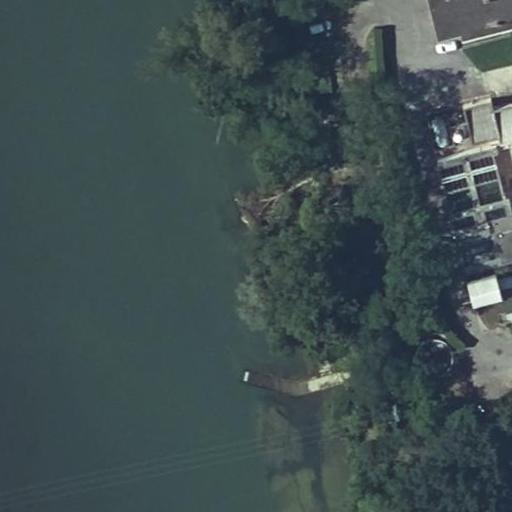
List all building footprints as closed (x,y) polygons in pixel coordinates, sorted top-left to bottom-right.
[(463,31),(507,19),(509,25),(511,24),(511,0),(430,0),(439,37),(463,31)] [(509,25),(507,19),(463,31),(464,37),(509,25)] [(492,98),(463,106),(467,123),(471,142),(500,135),(501,142),(511,139),(511,223),(511,224),(489,229),(487,219),(508,214),(491,145),(438,158),(470,291),(494,285),(489,266),(511,259),(511,102),(494,107),(492,98)] [(430,121),(440,143),(450,139),(441,117),(430,121)] [(487,219),(489,229),(511,224),(508,214),(487,219)] [(426,341),(422,344),(418,349),(416,353),(415,356),(416,361),(417,366),(420,370),(424,373),(429,375),(433,376),(438,376),(442,374),(447,371),(450,368),(451,365),(452,360),(452,355),(451,351),(449,347),(445,343),(440,340),(435,339),(430,340),(426,341)]
